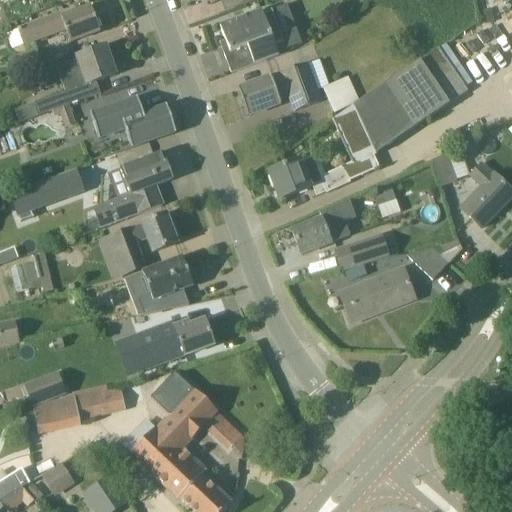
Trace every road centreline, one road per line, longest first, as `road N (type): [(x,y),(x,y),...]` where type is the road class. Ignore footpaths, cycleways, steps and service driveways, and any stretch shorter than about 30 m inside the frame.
road 1 (residential): [(373,440),(297,362),(261,295),(165,0)]
road 2 (tertiary): [(511,271),(458,351),(373,440)]
road 3 (tertiary): [(396,458),(511,313)]
